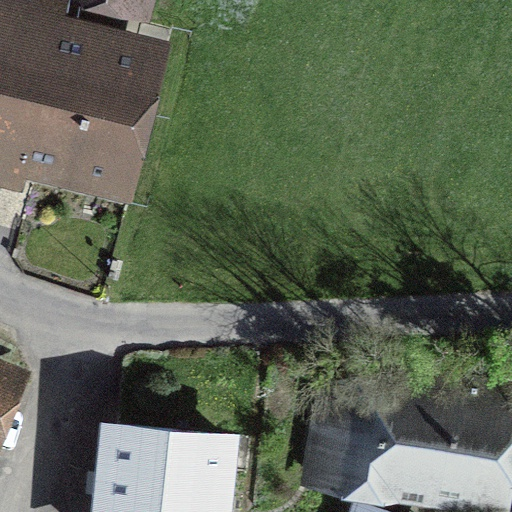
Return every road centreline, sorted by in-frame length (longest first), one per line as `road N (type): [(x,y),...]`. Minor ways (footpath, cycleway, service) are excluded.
road 1 (residential): [(511,326),(89,334)]
road 2 (unclassified): [(27,511),(89,334)]
